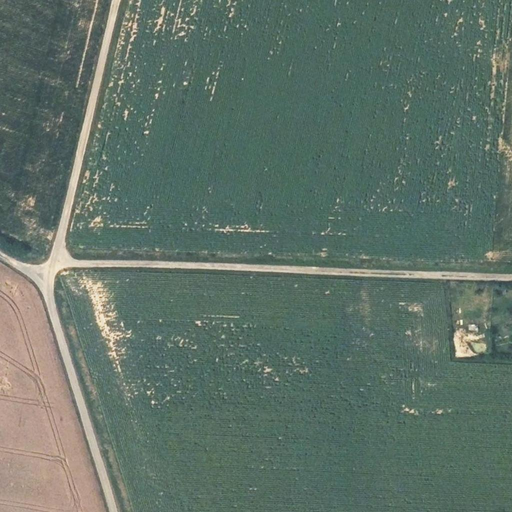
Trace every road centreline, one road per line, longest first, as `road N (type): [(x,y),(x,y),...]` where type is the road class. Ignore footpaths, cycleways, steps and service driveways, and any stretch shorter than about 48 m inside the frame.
road 1 (track): [(52,261),(511,280)]
road 2 (unclassified): [(117,0),(45,281)]
road 3 (unclassified): [(45,281),(112,511)]
